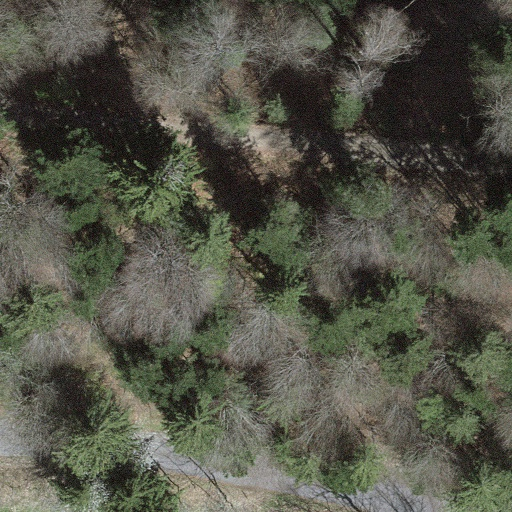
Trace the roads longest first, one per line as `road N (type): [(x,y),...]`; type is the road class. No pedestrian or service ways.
road 1 (track): [(0,108),(132,126),(511,143)]
road 2 (unclassified): [(0,437),(169,455),(397,511)]
